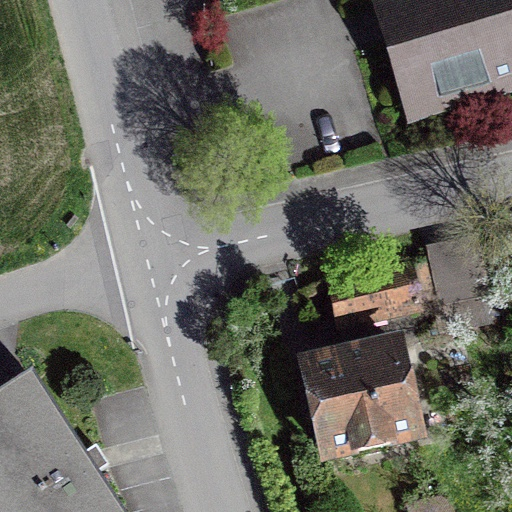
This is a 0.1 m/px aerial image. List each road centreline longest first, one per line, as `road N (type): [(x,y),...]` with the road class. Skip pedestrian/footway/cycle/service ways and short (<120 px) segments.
road 1 (residential): [(511,181),(150,265)]
road 2 (residential): [(79,0),(150,265)]
road 3 (residential): [(150,265),(223,511)]
